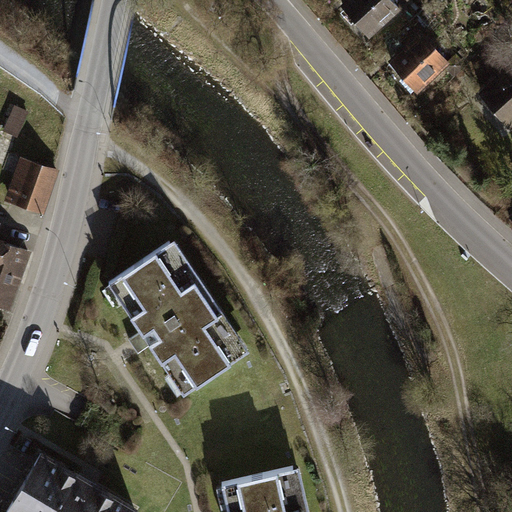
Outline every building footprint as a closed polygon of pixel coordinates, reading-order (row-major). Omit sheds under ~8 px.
[(395,0),(349,0),(343,5),(347,10),(344,13),(354,24),(358,21),(373,37),(404,9),(395,0)] [(423,32),(391,60),(422,93),(453,65),(439,49),(423,32)] [(511,64),(507,70),(481,94),(511,127),(511,64)] [(24,159),(9,201),(42,212),(57,171),(24,159)] [(174,239),(111,282),(148,337),(186,392),(249,350),(174,239)] [(0,308),(13,312),(26,273),(34,251),(0,240),(0,308)] [(43,451),(6,511),(137,511),(140,508),(82,474),(43,451)] [(307,511),(296,465),(222,483),(228,511),(307,511)]
